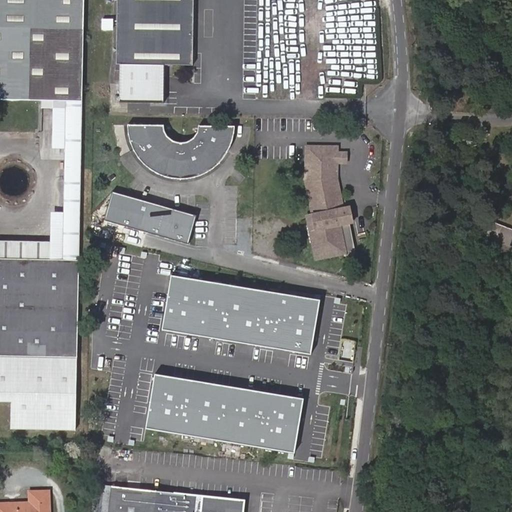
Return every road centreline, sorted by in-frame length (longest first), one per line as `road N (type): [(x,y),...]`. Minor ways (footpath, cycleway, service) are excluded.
road 1 (residential): [(355,511),(403,77),(397,0)]
road 2 (unknown): [(380,294),(211,258)]
road 3 (unknown): [(211,258),(209,189),(122,178)]
